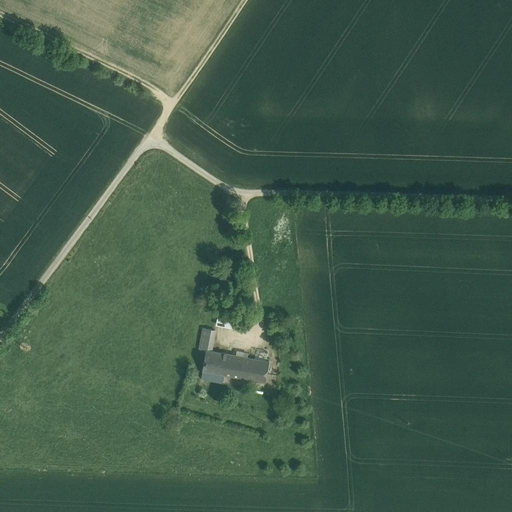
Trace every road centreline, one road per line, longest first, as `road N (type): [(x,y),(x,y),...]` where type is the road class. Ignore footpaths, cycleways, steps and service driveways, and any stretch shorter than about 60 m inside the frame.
road 1 (track): [(511,200),(241,192),(151,137),(0,334)]
road 2 (track): [(151,137),(173,103),(166,97),(0,14)]
road 3 (track): [(173,103),(241,0)]
